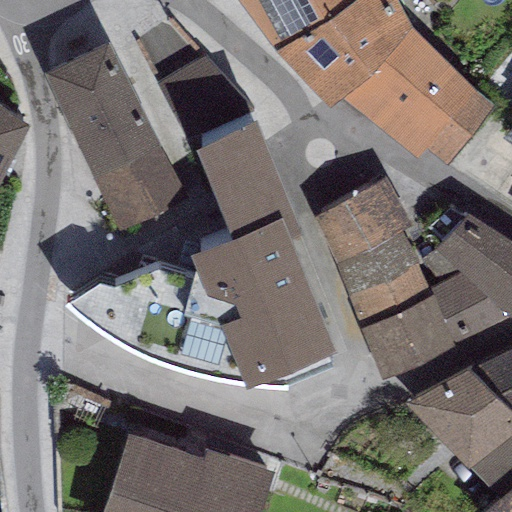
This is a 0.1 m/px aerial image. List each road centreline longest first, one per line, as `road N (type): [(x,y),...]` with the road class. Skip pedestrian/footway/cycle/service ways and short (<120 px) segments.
road 1 (unknown): [(26,331),(246,405),(332,393),(511,315)]
road 2 (residential): [(33,0),(46,189),(23,383),(31,511)]
road 3 (residential): [(172,0),(373,137),(511,216)]
